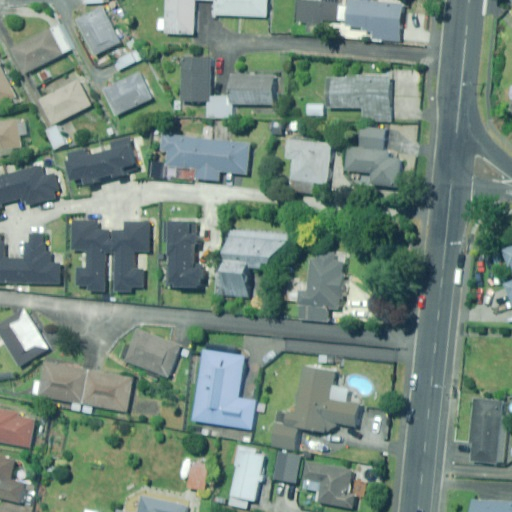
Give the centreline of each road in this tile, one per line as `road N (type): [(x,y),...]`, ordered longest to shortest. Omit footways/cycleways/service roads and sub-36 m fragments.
road 1 (tertiary): [(418,511),(454,162)]
road 2 (tertiary): [(454,162),(469,0)]
